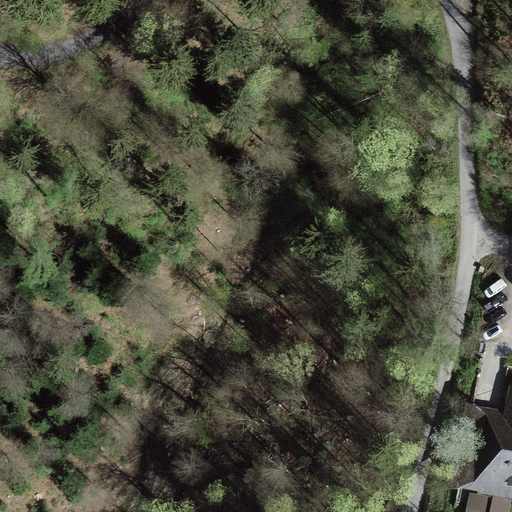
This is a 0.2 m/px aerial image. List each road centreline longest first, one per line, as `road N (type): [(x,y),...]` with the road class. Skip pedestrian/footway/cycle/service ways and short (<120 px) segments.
road 1 (unclassified): [(448,0),(463,74),(467,261),(415,511)]
road 2 (unclassified): [(0,54),(70,46),(144,0)]
